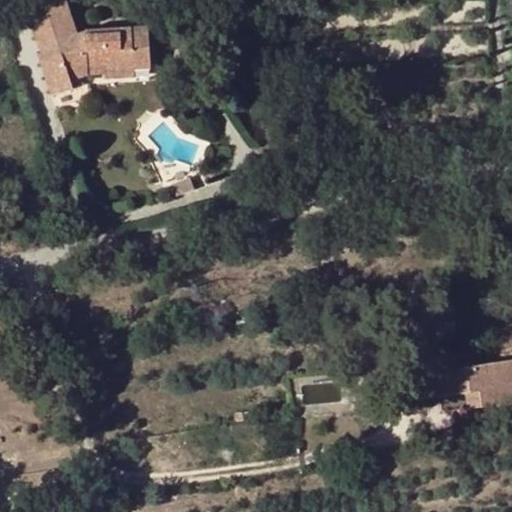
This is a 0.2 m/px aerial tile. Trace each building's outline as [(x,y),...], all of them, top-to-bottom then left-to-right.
[(29,0),(35,15),(31,16),(45,62),(42,63),(53,97),(75,90),(71,75),(89,69),(88,33),(78,35),(66,0),(29,0)] [(87,32),(88,33),(89,69),(110,68),(110,73),(153,70),(151,28),(87,32)] [(298,137),(283,141),(287,155),(302,151),(298,137)] [(193,190),(189,176),(170,183),(174,196),(193,190)] [(454,321),(437,324),(439,334),(456,331),(454,321)] [(511,400),(511,361),(438,372),(440,394),(467,390),(470,407),(511,400)] [(443,410),(470,407),(467,390),(440,394),(443,410)] [(249,413),(234,414),(235,421),(250,419),(249,413)]
